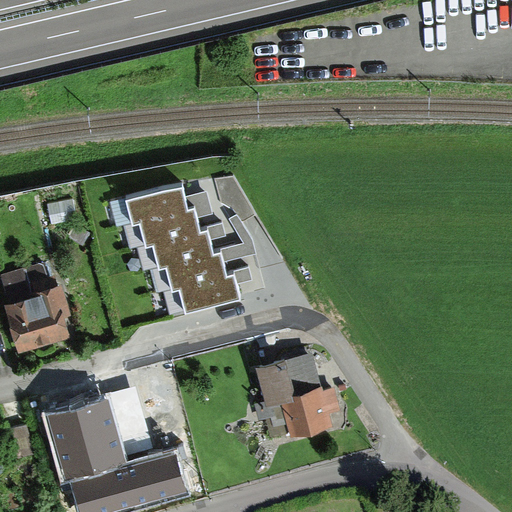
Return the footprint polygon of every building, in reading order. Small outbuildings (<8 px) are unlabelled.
[(185,178),(124,193),(131,221),(138,219),(144,245),(152,243),(157,263),(169,260),(182,312),(243,297),(234,261),(227,263),(221,240),(215,242),(209,217),(202,219),(195,194),(189,195),(185,178)] [(0,272),(0,274),(17,346),(58,336),(41,263),(0,272)] [(306,353),(255,367),(269,416),(285,411),(291,433),(327,423),(323,410),(335,407),(330,390),(317,393),(306,353)] [(82,511),(95,511),(184,488),(175,454),(126,467),(108,399),(49,415),(66,477),(73,476),(82,511)] [(30,451),(23,425),(7,430),(14,456),(30,451)]
